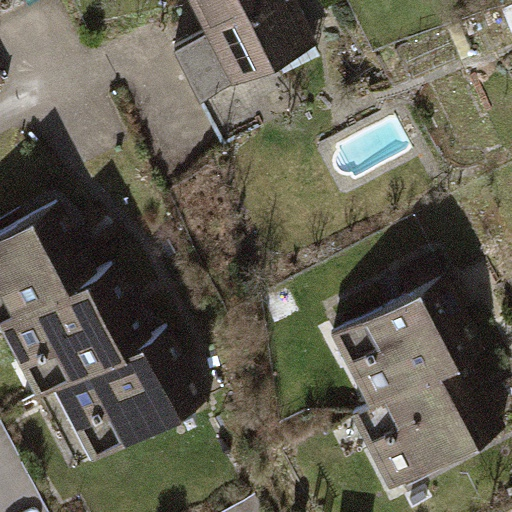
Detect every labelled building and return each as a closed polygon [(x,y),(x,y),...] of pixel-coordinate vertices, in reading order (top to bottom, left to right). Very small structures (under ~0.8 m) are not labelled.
[(297,0),(194,0),(210,33),(234,84),(318,45),(297,0)] [(41,197),(0,218),(0,310),(79,269),(62,236),(41,197)] [(79,269),(0,310),(0,333),(29,387),(46,378),(134,330),(117,297),(97,259),(79,269)] [(442,272),(335,329),(373,400),(460,353),(479,344),(461,310),(442,272)] [(134,330),(46,378),(53,391),(84,449),(190,391),(172,357),(153,320),(134,330)] [(367,403),(354,410),(392,481),(498,425),(479,389),(460,353),(373,400),(367,403)] [(84,511),(210,511),(238,498),(234,490),(204,434),(104,487),(84,449),(53,391),(14,412),(8,415),(59,511),(66,511),(81,504),(84,511)]
